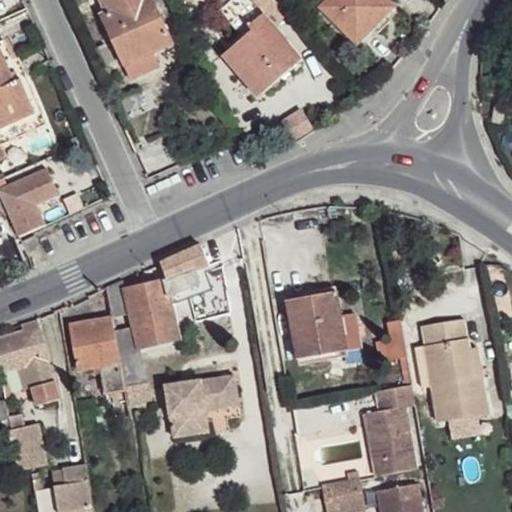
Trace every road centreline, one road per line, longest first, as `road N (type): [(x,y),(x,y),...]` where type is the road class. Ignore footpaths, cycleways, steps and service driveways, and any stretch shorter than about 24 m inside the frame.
road 1 (tertiary): [(404,163),(361,158),(297,172),(156,234)]
road 2 (residential): [(46,0),(156,234)]
road 3 (tertiary): [(481,0),(404,163)]
road 4 (tertiary): [(156,234),(0,299)]
road 5 (tertiary): [(511,229),(447,181),(404,163)]
